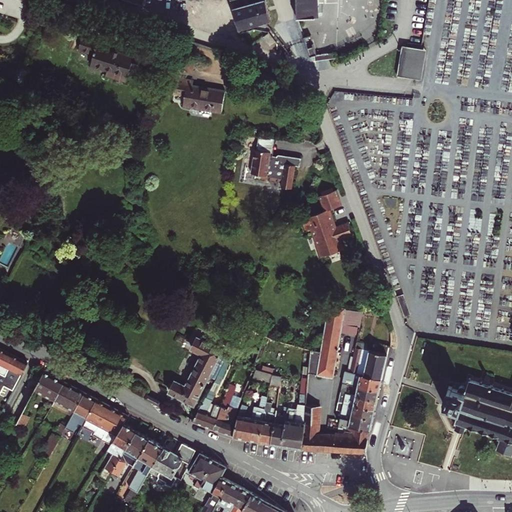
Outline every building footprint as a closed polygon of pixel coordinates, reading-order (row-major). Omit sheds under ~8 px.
[(272,19),(267,0),(254,0),(234,5),(239,27),(272,19)] [(296,0),(298,17),(316,16),(316,15),(319,15),(318,0),(296,0)] [(78,12),(61,7),(59,16),(75,21),(78,12)] [(277,42),(271,33),(265,36),(272,45),(277,42)] [(311,34),(304,36),(311,55),(317,53),(311,34)] [(95,55),(92,66),(109,71),(108,75),(127,81),(131,66),(141,69),(144,57),(135,54),(134,56),(98,44),(99,40),(84,35),(79,50),(95,55)] [(427,48),(421,47),(403,44),(398,74),(422,78),(427,48)] [(197,67),(191,58),(183,63),(189,73),(197,67)] [(199,80),(184,77),(181,94),(186,95),(184,107),(223,113),(227,89),(198,84),(199,80)] [(245,80),(229,77),(227,89),(243,92),(245,80)] [(261,134),(259,148),(273,151),(272,154),(275,155),(278,137),(261,134)] [(259,148),(257,147),(254,163),(258,164),(256,173),(256,176),(283,180),(282,185),(293,187),(297,165),(301,165),(303,157),(279,153),(279,155),(275,155),(272,154),(273,151),(259,148)] [(342,198),(336,183),(320,189),(325,204),(301,213),(306,225),(312,223),(315,231),(317,231),(321,240),(318,241),(322,250),(345,242),(341,233),(353,228),(348,216),(336,220),(330,203),(342,198)] [(404,294),(399,295),(406,316),(411,314),(404,294)] [(347,308),(330,305),(322,352),(318,374),(335,378),(344,324),(353,325),(355,311),(347,310),(347,308)] [(244,326),(241,332),(251,337),(254,330),(244,326)] [(203,353),(187,385),(202,393),(210,375),(218,379),(223,369),(231,354),(229,353),(198,337),(192,349),(193,350),(194,349),(203,353)] [(383,379),(390,347),(377,345),(376,351),(368,349),(357,347),(353,365),(351,371),(361,374),(383,379)] [(0,370),(9,352),(0,347),(0,370)] [(28,362),(9,352),(0,370),(0,394),(0,395),(5,386),(14,390),(28,362)] [(128,371),(116,365),(112,375),(123,381),(128,371)] [(207,395),(194,420),(215,428),(224,406),(220,404),(213,402),(228,372),(223,369),(218,379),(209,396),(207,395)] [(254,377),(261,379),(263,370),(257,369),(254,377)] [(272,383),(274,374),(263,370),(261,379),(272,383)] [(36,390),(56,400),(66,382),(47,372),(36,390)] [(274,374),(272,383),(271,390),(281,391),(284,376),(274,374)] [(349,383),(358,385),(381,391),(383,379),(361,374),(360,378),(351,376),(349,383)] [(351,376),(345,375),(340,401),(345,403),(345,401),(347,392),(349,383),(351,376)] [(307,404),(310,378),(303,377),(301,404),(307,404)] [(457,387),(452,385),(450,390),(452,390),(450,396),(448,400),(446,400),(445,405),(450,406),(451,405),(458,408),(458,409),(460,410),(455,424),(458,425),(456,430),(459,431),(465,433),(467,429),(469,430),(470,428),(478,431),(477,433),(480,433),(481,431),(488,435),(488,437),(491,438),(491,436),(500,439),(500,441),(501,441),(498,449),(511,453),(511,394),(508,393),(508,391),(506,390),(505,392),(498,389),(498,387),(495,386),(495,388),(487,386),(488,383),(485,382),(484,384),(475,381),(476,379),(473,378),(470,387),(468,388),(466,387),(463,386),(460,390),(457,389),(457,387)] [(187,385),(176,380),(171,391),(196,404),(202,393),(187,385)] [(56,400),(76,411),(86,392),(66,382),(56,400)] [(215,428),(232,434),(238,416),(240,409),(230,405),(238,386),(230,382),(220,404),(224,406),(215,428)] [(356,394),(379,400),(381,391),(358,385),(356,394)] [(99,399),(86,392),(76,411),(69,423),(76,427),(80,420),(85,423),(89,415),(99,399)] [(377,408),(379,400),(356,394),(347,392),(345,401),(377,408)] [(261,440),(268,402),(270,396),(264,395),(261,407),(255,406),(244,403),(241,416),(238,416),(232,434),(235,435),(261,440)] [(116,429),(127,413),(99,399),(89,415),(116,429)] [(377,408),(345,401),(345,403),(343,410),(347,411),(344,424),(372,430),(373,430),(377,408)] [(275,423),(274,423),(275,413),(272,412),(274,403),(268,402),(261,440),(272,441),(275,423)] [(306,423),(307,404),(301,404),(299,403),(297,422),(306,423)] [(321,406),(307,404),(306,423),(305,427),(319,429),(321,406)] [(32,416),(24,412),(18,423),(15,428),(20,431),(23,426),(26,427),(32,416)] [(282,443),(304,447),(305,427),(306,423),(297,422),(287,420),(286,425),(282,443)] [(58,430),(63,433),(68,425),(62,422),(58,430)] [(108,479),(138,429),(125,422),(109,450),(114,453),(101,475),(108,479)] [(286,425),(275,423),(272,441),(282,443),(286,425)] [(340,437),(331,436),(319,435),(317,448),(366,452),(372,430),(344,424),(341,423),(341,425),(348,427),(348,429),(351,430),(351,432),(355,432),(354,437),(346,437),(346,431),(341,431),(340,437)] [(319,429),(305,427),(304,447),(317,448),(319,435),(319,429)] [(152,437),(138,429),(108,479),(115,483),(119,475),(121,475),(129,462),(135,465),(152,437)] [(84,476),(111,437),(100,431),(73,469),(84,476)] [(41,455),(49,459),(62,436),(54,432),(41,455)] [(153,465),(165,445),(152,437),(135,465),(140,468),(130,486),(132,488),(124,503),(130,506),(150,471),(153,465)] [(183,459),(190,463),(197,449),(183,442),(177,452),(165,445),(153,465),(163,470),(160,476),(158,478),(159,482),(163,484),(166,484),(167,483),(177,488),(182,479),(174,475),(183,459)] [(214,491),(223,475),(225,473),(230,465),(202,451),(190,471),(199,475),(195,485),(200,488),(202,485),(214,491)] [(153,465),(150,471),(160,476),(163,470),(153,465)] [(207,511),(211,511),(220,499),(231,479),(223,475),(214,491),(215,492),(208,504),(211,506),(207,511)] [(231,479),(220,499),(228,504),(223,511),(241,511),(255,491),(231,479)] [(258,511),(267,497),(255,491),(241,511),(258,511)] [(286,511),(289,508),(267,497),(258,511),(286,511)]
